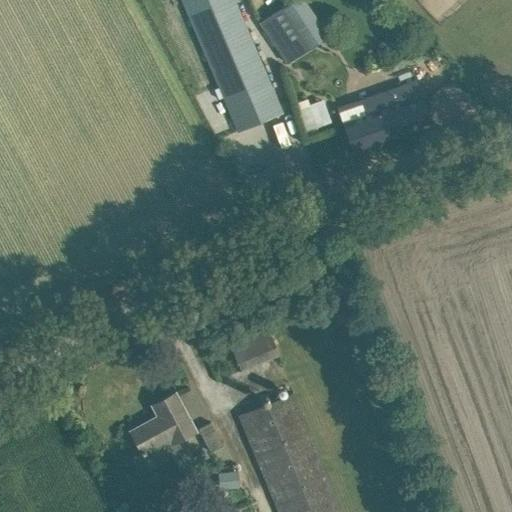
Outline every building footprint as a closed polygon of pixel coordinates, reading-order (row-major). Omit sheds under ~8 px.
[(182,0),(237,131),(280,112),(232,0),(182,0)] [(285,61),(305,47),(278,8),(258,22),(285,61)] [(353,152),(432,124),(416,79),(357,99),(363,115),(343,123),(353,152)] [(321,94),(295,103),(304,130),(330,122),(321,94)] [(278,354),(269,332),(231,347),(241,369),(278,354)] [(173,442),(195,430),(175,392),(152,404),(158,415),(130,430),(142,452),(132,458),(139,472),(178,451),(173,442)] [(239,415),(279,511),(342,511),(293,393),(239,415)] [(198,428),(210,451),(223,444),(211,421),(198,428)]
